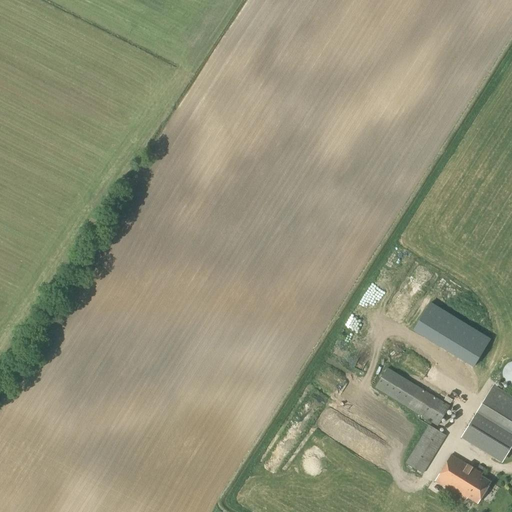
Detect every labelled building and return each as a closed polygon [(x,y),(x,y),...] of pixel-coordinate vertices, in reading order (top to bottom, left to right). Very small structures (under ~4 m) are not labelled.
[(366,304),(361,311),(369,317),(374,310),(366,304)] [(511,362),(510,363),(508,364),(507,365),(506,366),(505,367),(504,368),(504,369),(503,370),(503,371),(503,372),(503,373),(503,374),(503,375),(503,376),(503,377),(504,378),(504,379),(504,380),(505,381),(506,382),(506,383),(507,383),(508,384),(510,385),(511,385),(511,386),(511,385),(511,362)] [(437,426),(443,416),(449,406),(387,368),(376,388),(437,426)] [(511,397),(493,386),(476,413),(468,427),(460,440),(481,452),(501,464),(511,445),(511,397)] [(423,474),(446,436),(429,425),(406,463),(423,474)] [(477,504),(491,482),(480,476),(482,474),(451,455),(435,481),(466,500),(467,498),(477,504)]
